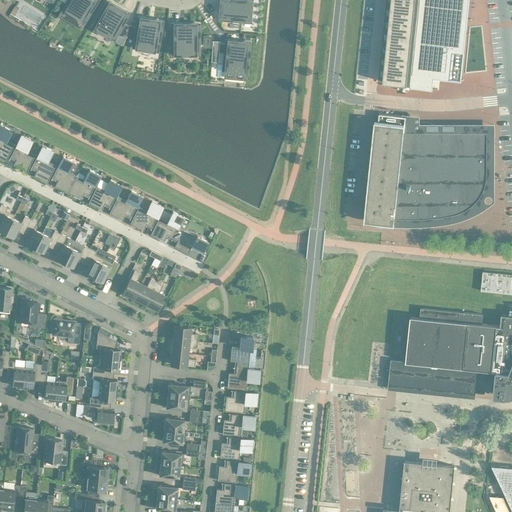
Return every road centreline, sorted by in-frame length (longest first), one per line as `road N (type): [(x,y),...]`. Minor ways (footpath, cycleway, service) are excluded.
road 1 (tertiary): [(287,511),(332,89)]
road 2 (unclassified): [(511,100),(364,100)]
road 3 (residential): [(8,174),(139,239)]
road 4 (residential): [(134,453),(0,400)]
road 5 (residential): [(219,381),(207,511)]
